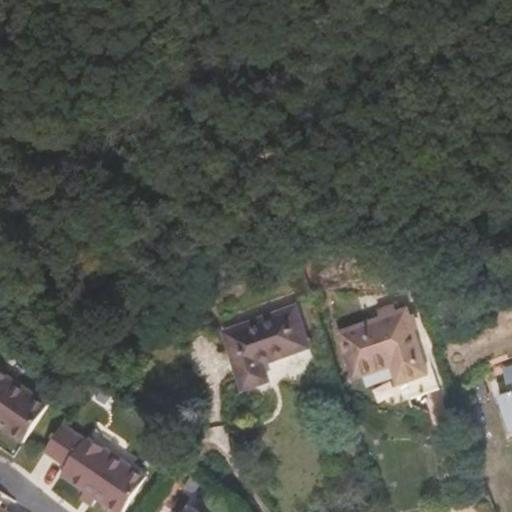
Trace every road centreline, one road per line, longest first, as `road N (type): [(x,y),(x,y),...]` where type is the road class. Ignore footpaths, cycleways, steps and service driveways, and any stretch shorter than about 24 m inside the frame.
road 1 (track): [(0,159),(84,153),(158,176),(278,165),(394,130),(470,88),(498,61)]
road 2 (track): [(0,318),(79,340),(165,400),(220,452),(261,511)]
road 3 (track): [(498,61),(457,25),(320,0)]
